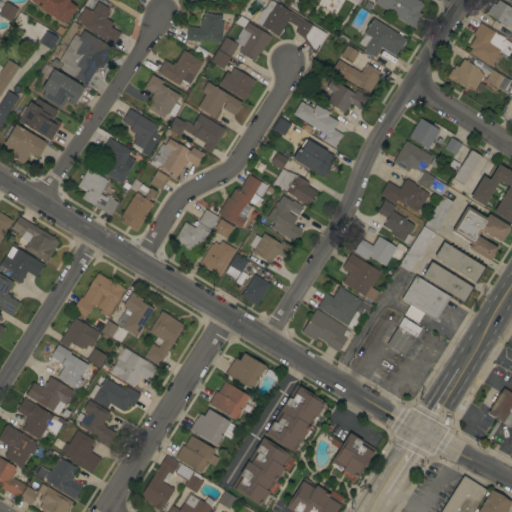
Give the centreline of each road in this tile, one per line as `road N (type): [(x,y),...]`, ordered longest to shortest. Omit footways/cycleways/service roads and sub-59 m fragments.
road 1 (tertiary): [(0,179),(266,341),(511,476)]
road 2 (residential): [(457,0),(266,341)]
road 3 (residential): [(285,61),(282,89),(231,169),(179,195),(137,262)]
road 4 (residential): [(226,316),(102,511)]
road 5 (residential): [(163,15),(40,203)]
road 6 (residential): [(91,236),(0,381)]
road 7 (residential): [(410,82),(511,147)]
